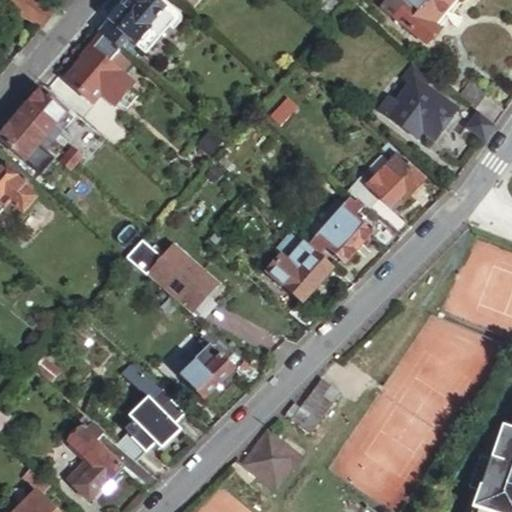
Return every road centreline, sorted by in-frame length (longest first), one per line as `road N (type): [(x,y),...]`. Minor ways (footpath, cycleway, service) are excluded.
road 1 (residential): [(459,203),(157,511)]
road 2 (residential): [(0,106),(90,0)]
